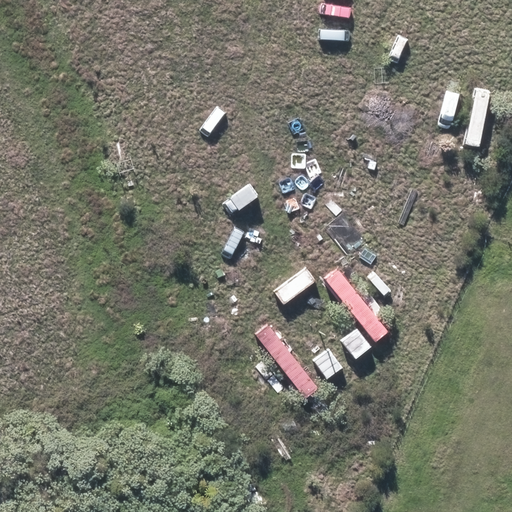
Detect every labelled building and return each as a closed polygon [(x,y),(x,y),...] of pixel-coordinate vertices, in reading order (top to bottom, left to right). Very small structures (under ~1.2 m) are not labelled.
[(487,94),(475,91),(463,144),(476,147),(487,94)] [(341,212),(323,228),(347,256),(365,241),(341,212)] [(352,286),(337,269),(322,282),(374,342),(389,329),(380,320),(386,315),(357,282),(352,286)] [(275,393),(296,419),(311,407),(304,398),(317,386),(266,323),(251,335),(288,382),(275,393)] [(354,329),(338,342),(352,358),(368,345),(354,329)] [(328,347),(310,362),(324,379),(342,364),(328,347)]
